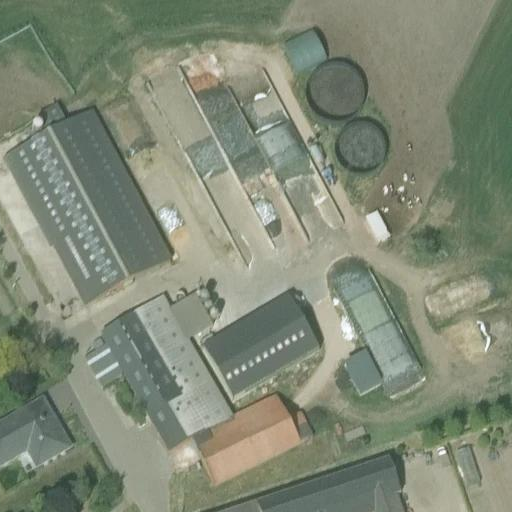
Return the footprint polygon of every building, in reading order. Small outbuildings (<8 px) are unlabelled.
[(164,107),(190,94),(181,77),(155,90),(164,107)] [(15,162),(85,317),(178,275),(108,120),(15,162)] [(223,140),(196,142),(199,173),(226,171),(223,140)] [(422,379),(376,271),(340,287),(386,395),(422,379)] [(172,309),(111,338),(170,462),(200,448),(221,493),(310,452),(286,401),(241,422),(234,409),(324,367),(310,337),(316,335),(304,308),(241,338),(236,328),(221,335),(206,304),(176,318),(172,309)] [(423,359),(434,355),(425,332),(414,336),(423,359)] [(94,364),(105,392),(123,385),(112,357),(94,364)] [(76,451),(46,400),(0,426),(0,471),(28,456),(37,473),(76,451)]
